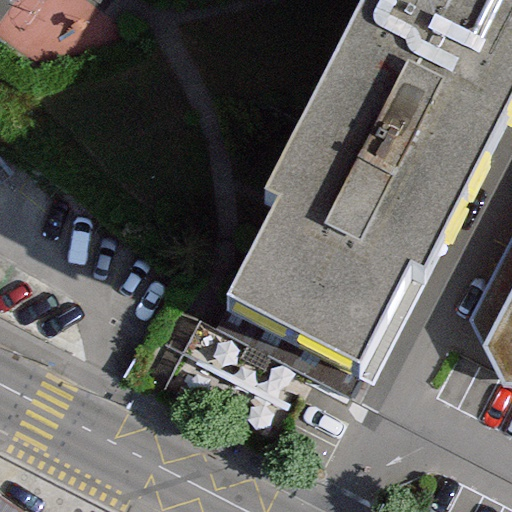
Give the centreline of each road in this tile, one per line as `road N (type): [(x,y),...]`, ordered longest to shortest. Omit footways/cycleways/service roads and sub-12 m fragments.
road 1 (tertiary): [(0,392),(229,511)]
road 2 (unknown): [(449,437),(498,289)]
